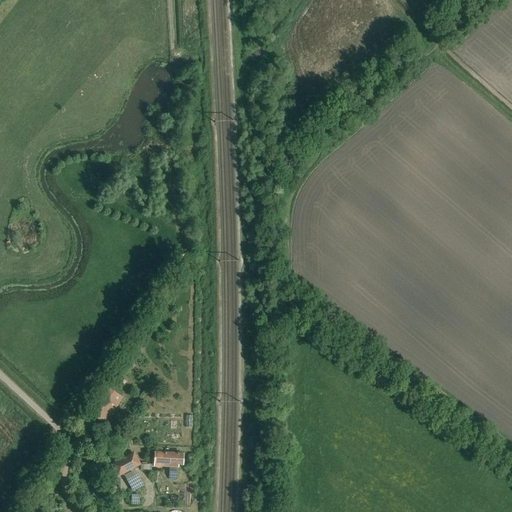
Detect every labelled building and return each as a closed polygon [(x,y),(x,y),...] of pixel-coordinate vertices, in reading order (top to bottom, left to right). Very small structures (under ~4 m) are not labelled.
[(141,350),(140,350),(136,347),(133,352),(137,355),(141,350)] [(86,412),(105,424),(122,398),(103,386),(86,412)] [(110,464),(117,478),(141,465),(134,452),(110,464)] [(183,455),(164,453),(155,453),(154,467),(163,467),(178,468),(178,465),(182,465),(183,455)] [(177,471),(169,471),(169,480),(177,480),(177,471)]
